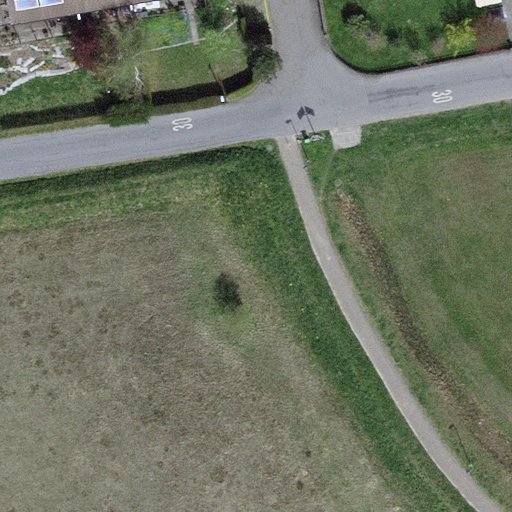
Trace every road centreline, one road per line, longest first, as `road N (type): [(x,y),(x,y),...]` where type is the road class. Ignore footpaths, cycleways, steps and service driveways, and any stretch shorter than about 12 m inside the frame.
road 1 (residential): [(0,160),(310,113)]
road 2 (residential): [(310,113),(511,75)]
